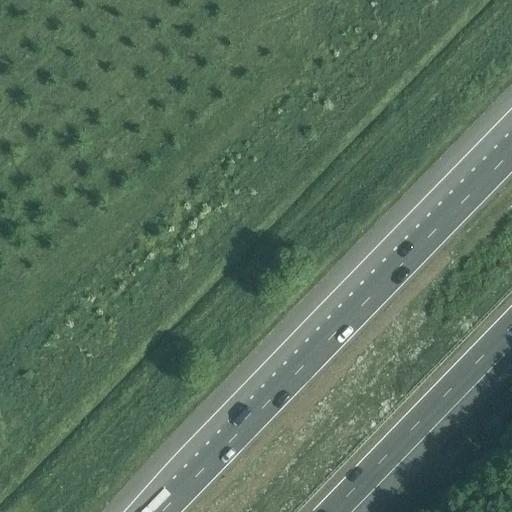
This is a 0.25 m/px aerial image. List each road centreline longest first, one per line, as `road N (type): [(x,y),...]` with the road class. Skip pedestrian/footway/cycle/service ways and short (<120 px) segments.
road 1 (motorway): [(511,150),(160,511)]
road 2 (motorway): [(335,511),(511,328)]
